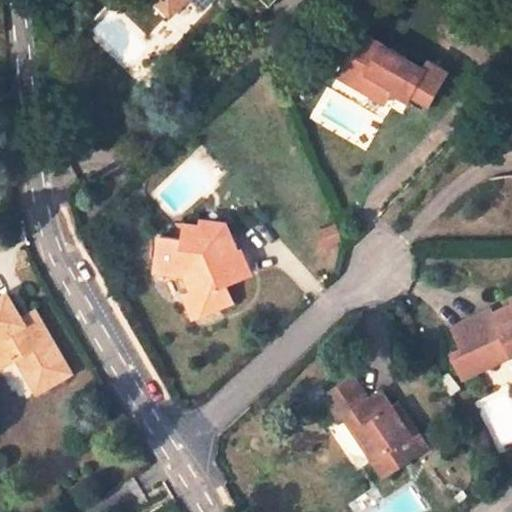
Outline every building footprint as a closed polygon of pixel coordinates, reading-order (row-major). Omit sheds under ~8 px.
[(190,0),(199,8),(207,0),(155,0),(172,15),(185,0),(190,0)] [(427,72),(364,36),(340,77),(387,105),(396,91),(411,100),(414,95),(432,105),(449,76),(431,65),(427,72)] [(232,236),(227,224),(204,221),(203,228),(188,226),(185,240),(162,237),(157,273),(187,277),(194,294),(203,316),(234,303),(226,285),(253,273),(244,251),(231,256),(226,244),(232,236)] [(195,319),(203,316),(194,294),(186,298),(195,319)] [(22,323),(7,297),(0,301),(0,371),(17,362),(37,396),(72,376),(39,321),(26,329),(22,323)] [(511,324),(502,329),(494,313),(457,330),(468,356),(474,353),(485,347),(494,366),(511,356),(511,324)] [(26,329),(39,321),(39,320),(36,315),(22,323),(26,329)] [(474,353),(483,370),(494,366),(485,347),(474,353)] [(347,417),(389,478),(430,449),(425,442),(420,445),(406,425),(383,392),(370,400),(355,377),(325,398),(341,421),(347,417)] [(406,425),(420,445),(425,442),(411,421),(406,425)]
